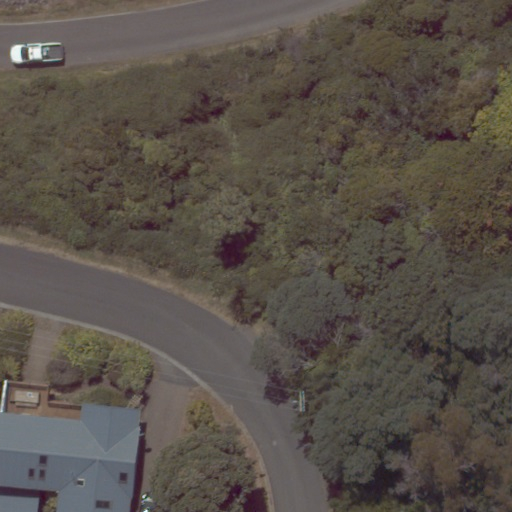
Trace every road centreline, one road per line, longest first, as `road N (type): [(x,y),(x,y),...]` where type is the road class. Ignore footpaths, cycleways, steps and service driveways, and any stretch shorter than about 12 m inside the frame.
road 1 (residential): [(304,511),(286,444),(267,411),(202,344),(124,303),(0,270)]
road 2 (residential): [(0,45),(151,31),(297,0)]
